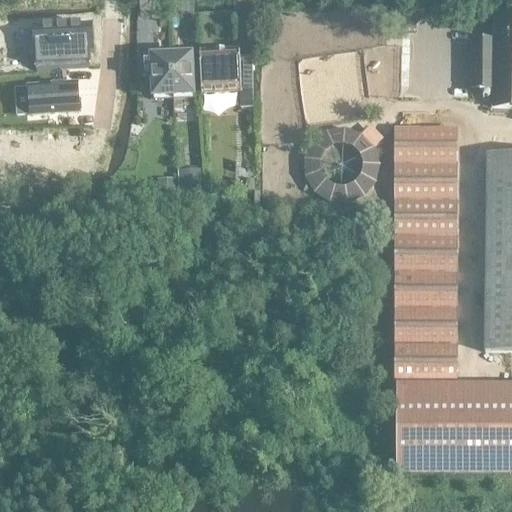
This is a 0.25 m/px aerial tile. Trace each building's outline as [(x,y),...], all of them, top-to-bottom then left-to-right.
[(511,110),(511,14),(493,14),(493,42),(472,42),(471,90),(493,90),(493,110),(511,110)] [(87,35),(29,39),(31,67),(89,63),(87,35)] [(241,95),(240,60),(240,52),(200,54),(202,96),(241,95)] [(194,98),(192,58),(184,58),(181,55),(176,56),(174,59),(172,59),(174,99),(194,98)] [(174,99),(172,59),(170,59),(167,56),(162,56),(159,60),(152,60),(154,100),(174,99)] [(253,110),(252,60),(240,60),(241,95),(241,110),(253,110)] [(79,86),(29,89),(31,118),(80,115),(79,86)] [(456,383),(455,131),(395,131),(395,383),(456,383)] [(364,140),(361,138),(360,137),(356,135),(351,134),(348,133),(345,132),(342,132),(339,132),(335,133),(332,134),(329,134),(325,136),(322,138),(320,140),(317,141),(315,144),(314,145),(312,147),(311,150),(309,152),(308,154),(307,156),(306,159),(306,162),(305,165),(305,168),(305,170),(305,173),(306,176),(307,179),(307,180),(308,183),(310,187),(311,188),(313,191),(314,192),(316,194),(319,197),(323,200),(327,202),(330,203),(334,204),(339,205),(343,205),(348,205),(351,204),(353,203),(356,202),(360,200),(364,197),(368,194),(371,191),(372,189),(374,186),(374,185),(376,182),(376,180),(377,179),(377,176),(378,174),(378,171),(378,170),(378,167),(378,165),(378,162),(377,159),(376,158),(375,155),(375,154),(374,152),(373,150),(371,147),(370,146),(367,143),(364,140)] [(11,138),(11,163),(74,163),(79,138),(11,138)] [(511,354),(511,157),(487,157),(485,354),(511,354)] [(511,474),(511,389),(400,389),(399,474),(511,474)]
